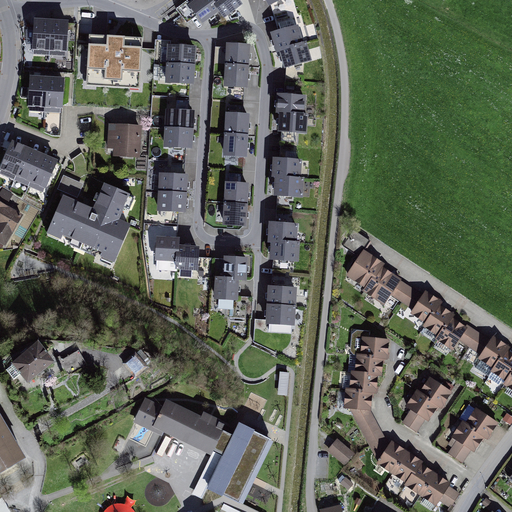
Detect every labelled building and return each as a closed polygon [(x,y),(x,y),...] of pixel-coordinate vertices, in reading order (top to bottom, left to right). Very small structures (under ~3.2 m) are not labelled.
[(191,0),(188,2),(203,21),(219,9),(224,15),(242,1),(241,0),(191,0)] [(69,17),(34,15),(32,48),(34,48),(34,54),(65,55),(65,50),(67,50),(69,17)] [(298,23),(271,30),(276,50),(280,49),(284,66),(312,58),(307,38),(303,40),(298,23)] [(144,38),(93,35),(92,76),(142,79),(144,38)] [(250,41),(226,40),(224,83),(248,85),(250,41)] [(197,43),(168,41),(166,80),(195,82),(197,43)] [(64,76),(30,74),(28,104),(30,104),(30,110),(60,112),(61,106),(62,106),(64,76)] [(307,92),(277,90),(276,109),(279,109),(278,129),(307,131),(308,111),(306,111),(307,92)] [(195,107),(166,106),(164,145),(193,146),(195,107)] [(251,110),(226,108),(223,152),(248,154),(251,110)] [(142,123),(109,122),(107,148),(114,147),(114,154),(140,157),(142,123)] [(58,157),(13,138),(0,166),(0,174),(42,192),(58,157)] [(303,157),(274,155),(272,174),(275,174),(274,193),(303,195),(305,175),(301,174),(303,157)] [(188,171),(159,170),(158,209),(186,210),(188,171)] [(84,183),(64,174),(58,188),(77,197),(84,183)] [(250,179),(226,177),(222,221),(247,223),(250,179)] [(94,204),(63,191),(46,231),(61,237),(63,233),(102,249),(100,253),(115,259),(131,221),(119,216),(130,190),(105,180),(94,204)] [(13,194),(2,188),(0,191),(0,195),(9,201),(13,194)] [(24,213),(0,199),(0,241),(6,244),(24,213)] [(299,220),(269,218),(268,239),(271,239),(269,257),(298,259),(300,239),(297,238),(299,220)] [(385,262),(366,249),(371,240),(354,228),(342,246),(359,257),(347,274),(365,286),(363,290),(384,304),(391,294),(401,279),(402,278),(383,265),(385,262)] [(179,235),(156,234),(155,258),(175,259),(175,267),(198,268),(199,243),(179,242),(179,235)] [(223,274),(215,274),(214,297),(239,299),(240,277),(247,278),(248,255),(225,253),(223,274)] [(422,294),(401,279),(391,294),(413,308),(422,294)] [(298,285),(268,283),(265,321),(295,323),(298,285)] [(443,300),(425,289),(422,294),(413,308),(410,312),(425,322),(423,324),(438,334),(435,338),(453,350),(459,340),(469,326),(453,315),(455,313),(441,303),(443,300)] [(490,340),(469,326),(459,340),(480,354),(490,340)] [(357,329),(352,334),(351,350),(353,354),(357,355),(355,369),(351,368),(349,387),(346,387),(344,407),(349,407),(371,410),(373,392),(377,392),(379,375),(382,375),(384,358),(388,358),(390,337),(370,335),(370,330),(357,329)] [(511,346),(494,334),(490,340),(480,354),(478,357),(492,367),(490,370),(504,379),(502,383),(511,389),(511,351),(508,349),(511,346)] [(40,340),(12,362),(13,364),(7,369),(14,378),(21,373),(29,383),(57,361),(40,340)] [(65,358),(54,367),(61,374),(77,366),(86,363),(79,352),(65,358)] [(135,353),(123,363),(137,376),(148,366),(135,353)] [(290,373),(280,372),(278,394),(288,395),(290,373)] [(453,391),(430,376),(421,390),(417,388),(406,405),(411,408),(402,422),(417,432),(426,419),(429,421),(438,406),(442,408),(453,391)] [(271,440),(240,425),(234,436),(222,430),(224,425),(203,415),(201,420),(166,403),(163,409),(146,401),(136,421),(161,434),(164,429),(211,452),(212,450),(214,451),(194,493),(202,497),(222,455),(224,456),(209,489),(240,504),(271,440)] [(499,421),(476,406),(466,420),(463,418),(451,436),(457,439),(447,453),(462,463),(471,449),(474,451),(484,436),(487,438),(499,421)] [(371,410),(349,407),(378,461),(389,444),(371,410)] [(0,470),(5,468),(23,458),(0,418),(0,470)] [(355,452),(337,437),(327,449),(345,464),(355,452)] [(424,460),(392,440),(389,444),(378,461),(377,462),(406,481),(404,484),(436,505),(439,501),(451,508),(461,493),(449,485),(451,481),(422,462),(424,460)] [(354,483),(346,476),(340,483),(348,490),(354,483)] [(343,511),(341,502),(319,508),(320,511),(343,511)]
